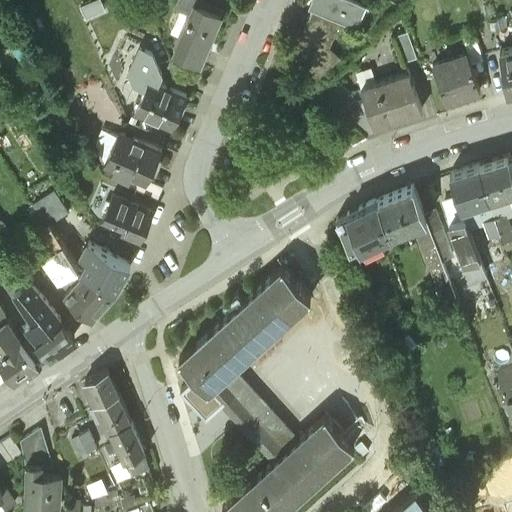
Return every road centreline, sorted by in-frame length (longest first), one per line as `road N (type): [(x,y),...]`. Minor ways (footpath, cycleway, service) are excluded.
road 1 (residential): [(511,123),(428,148),(363,179),(237,256)]
road 2 (residential): [(276,0),(200,161),(197,186),(210,220),(237,256)]
road 3 (residential): [(198,511),(127,323)]
road 4 (residential): [(127,323),(0,405)]
road 5 (residential): [(237,256),(127,323)]
